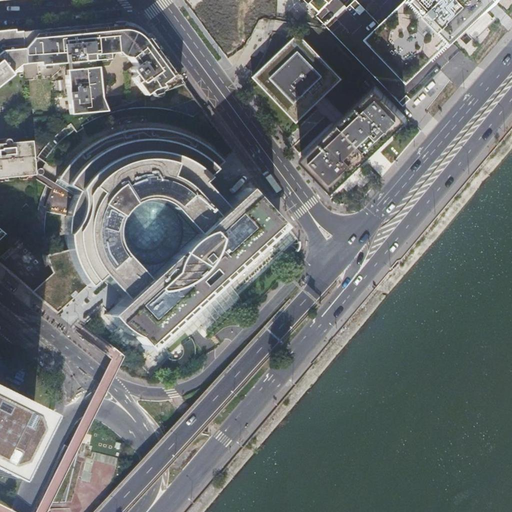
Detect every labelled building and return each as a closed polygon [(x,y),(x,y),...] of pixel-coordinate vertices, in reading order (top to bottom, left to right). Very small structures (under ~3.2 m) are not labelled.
[(424,0),(429,5),(424,10),(438,25),(445,20),(451,26),(477,0),(424,0)] [(118,25),(20,34),(22,63),(38,62),(38,64),(68,61),(70,73),(65,73),(69,113),(101,110),(99,95),(96,95),(92,61),(113,59),(116,51),(116,49),(118,49),(129,53),(130,55),(128,56),(134,64),(125,71),(128,101),(181,83),(143,36),(137,41),(132,38),(129,36),(123,35),(119,34),(118,25)] [(19,31),(0,32),(0,77),(18,64),(22,63),(20,34),(19,31)] [(298,31),(253,75),(296,122),(341,77),(298,31)] [(332,188),(407,116),(375,83),(301,155),(332,188)] [(123,296),(223,204),(202,183),(225,163),(212,150),(197,140),(180,132),(162,128),(144,126),(126,128),(108,133),(91,141),(77,152),(64,165),(59,171),(78,184),(72,194),(67,205),(64,217),(63,229),(65,241),(68,252),(74,263),(81,273),(89,281),(100,271),(123,296)] [(0,234),(3,231),(0,229),(0,178),(33,174),(30,140),(0,143),(0,234)] [(223,204),(123,296),(105,312),(112,320),(119,327),(128,332),(131,333),(140,342),(269,224),(273,220),(268,214),(242,186),(223,204)] [(0,475),(1,476),(34,410),(13,400),(0,393),(0,475)]
